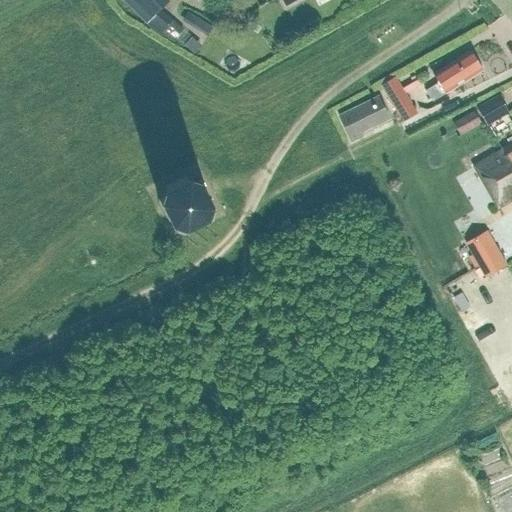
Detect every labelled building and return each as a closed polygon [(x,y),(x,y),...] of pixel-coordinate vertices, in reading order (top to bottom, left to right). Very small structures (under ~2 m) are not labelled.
[(162,30),(170,19),(158,10),(168,1),(167,0),(122,0),(145,23),(145,22),(160,33),(162,30)] [(181,20),(206,36),(212,27),(187,11),(181,20)] [(470,50),(433,73),(438,82),(431,87),(437,97),(445,92),(482,69),(470,50)] [(423,76),(403,89),(395,76),(379,85),(388,98),(397,112),(411,103),(405,93),(426,81),(423,76)] [(508,112),(498,94),(476,107),(486,125),(508,112)] [(378,96),(339,116),(351,140),(363,134),(361,131),(389,117),(378,96)] [(473,111),(452,122),(459,135),(480,123),(473,111)] [(511,143),(502,149),(511,166),(511,143)] [(511,166),(502,149),(474,165),(498,207),(511,199),(511,166)] [(184,225),(206,215),(210,201),(199,179),(186,174),(164,186),(159,199),(170,221),(184,225)] [(472,256),(484,277),(505,264),(493,244),(472,256)]
